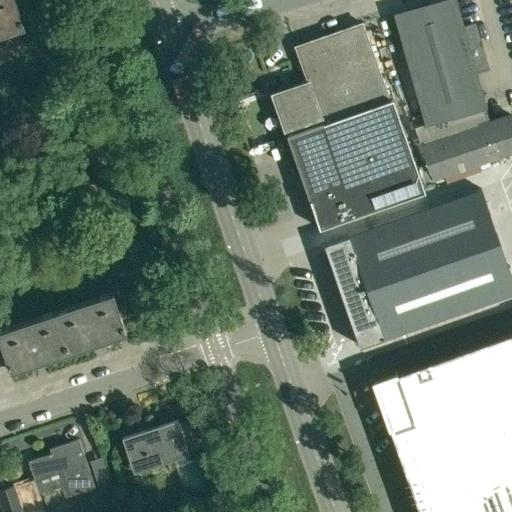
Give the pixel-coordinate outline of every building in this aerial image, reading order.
[(13,0),(0,0),(0,34),(23,27),(13,0)] [(397,19),(425,114),(410,119),(431,181),(444,177),(446,183),(478,173),(476,166),(511,154),(511,116),(490,123),(474,72),(487,69),(474,24),(461,28),(454,3),(455,2),(454,0),(450,0),(399,15),(399,14),(395,15),(396,19),(397,19)] [(307,81),(272,93),(285,130),(320,118),(323,124),(389,101),(362,24),(295,47),(307,81)] [(322,124),(286,137),(319,231),(424,194),(391,101),(322,125),(322,124)] [(511,216),(500,183),(324,243),(358,338),(357,339),(360,345),(511,292),(511,216)] [(112,292),(54,311),(67,351),(125,332),(112,292)] [(0,329),(0,341),(7,363),(10,371),(67,351),(54,311),(0,329)] [(376,383),(390,424),(388,427),(405,473),(407,472),(410,480),(408,481),(413,496),(415,495),(420,510),(418,511),(511,511),(511,331),(395,373),(394,376),(376,383)] [(177,419),(122,438),(134,472),(189,453),(177,419)] [(47,454),(28,460),(35,480),(62,471),(70,494),(94,486),(78,438),(50,447),(51,451),(47,452),(47,454)] [(109,480),(97,485),(105,507),(117,503),(109,480)] [(0,499),(4,511),(22,511),(14,486),(0,491),(0,499)]
